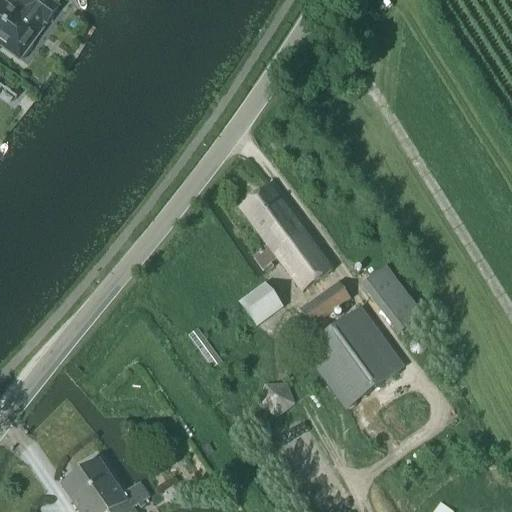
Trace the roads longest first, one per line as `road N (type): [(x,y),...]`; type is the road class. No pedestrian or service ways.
road 1 (tertiary): [(0,433),(184,200),(320,0)]
road 2 (track): [(302,32),(363,82),(511,320)]
road 3 (track): [(446,415),(365,480),(364,511)]
